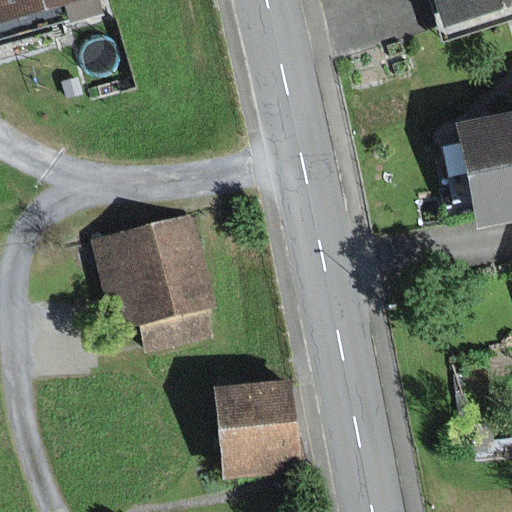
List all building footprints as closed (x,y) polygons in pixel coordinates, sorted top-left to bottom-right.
[(0,0),(0,32),(106,5),(104,0),(0,0)] [(441,0),(447,17),(505,0),(441,0)] [(511,123),(465,131),(478,210),(511,204),(511,123)] [(118,242),(136,338),(226,320),(208,225),(118,242)] [(214,392),(222,484),(301,477),(293,385),(214,392)]
